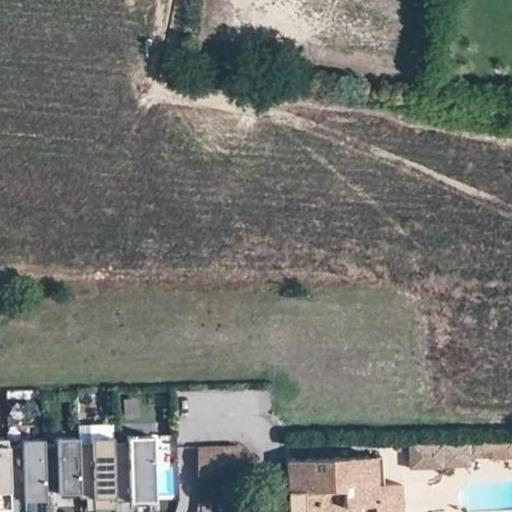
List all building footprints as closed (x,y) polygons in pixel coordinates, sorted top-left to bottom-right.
[(135,497),(154,497),(152,436),(127,437),(128,443),(113,443),(116,509),(115,511),(135,511),(135,503),(130,504),(130,498),(135,497)] [(87,498),(87,510),(116,509),(113,443),(113,437),(92,438),(92,444),(79,444),(80,491),(80,499),(87,498)] [(78,438),(56,439),(56,445),(44,445),(45,490),(80,491),(79,444),(78,438)] [(23,501),(45,500),(45,490),(44,445),(43,439),(21,440),(21,446),(9,446),(10,499),(23,499),(23,501)] [(8,440),(0,440),(0,509),(11,509),(10,499),(9,446),(8,440)] [(510,445),(467,446),(467,461),(483,461),(490,464),(510,464),(510,445)] [(242,447),(203,448),(204,480),(243,479),(242,447)] [(438,447),(403,447),(403,474),(439,473),(438,447)] [(373,456),(285,460),(285,511),(362,511),(363,505),(374,504),(373,511),(402,511),(401,484),(373,485),(373,456)]
